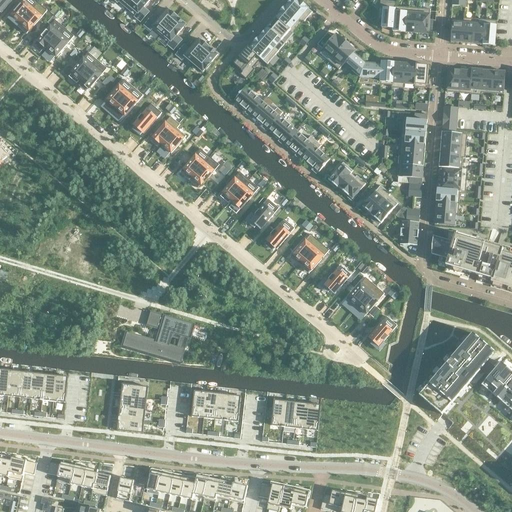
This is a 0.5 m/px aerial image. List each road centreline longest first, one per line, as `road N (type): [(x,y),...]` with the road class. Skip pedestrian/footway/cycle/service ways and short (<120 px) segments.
road 1 (tertiary): [(474,511),(424,481),(391,473),(0,434)]
road 2 (residential): [(363,364),(0,52)]
road 3 (residential): [(511,306),(438,284),(423,270),(439,56)]
road 4 (residential): [(0,259),(147,303)]
road 5 (tertiary): [(439,56),(381,48),(318,0)]
road 6 (residential): [(279,0),(240,41),(182,0)]
